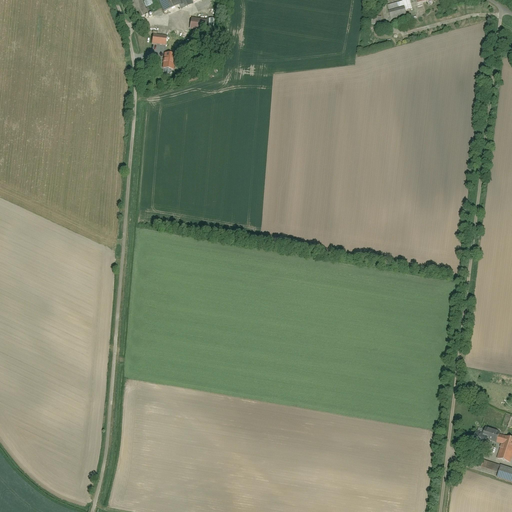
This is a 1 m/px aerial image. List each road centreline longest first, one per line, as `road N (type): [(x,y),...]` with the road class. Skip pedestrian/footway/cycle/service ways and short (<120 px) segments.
road 1 (unclassified): [(115,0),(128,25),(137,82),(111,413),(92,511)]
road 2 (unclassified): [(502,3),(440,511)]
